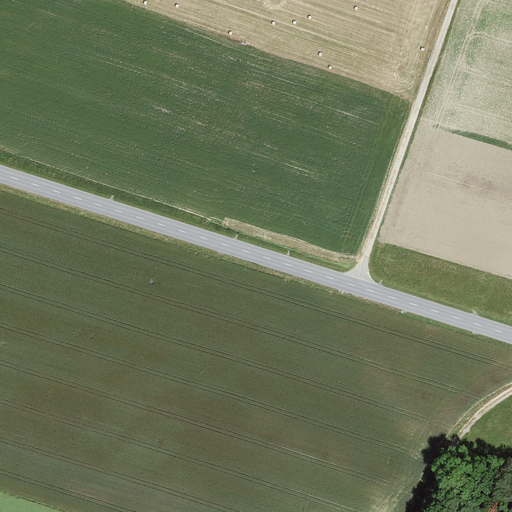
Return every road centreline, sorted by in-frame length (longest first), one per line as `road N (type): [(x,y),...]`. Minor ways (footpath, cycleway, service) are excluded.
road 1 (tertiary): [(511,334),(0,171)]
road 2 (track): [(355,284),(454,0)]
road 3 (track): [(416,511),(460,434),(511,391)]
